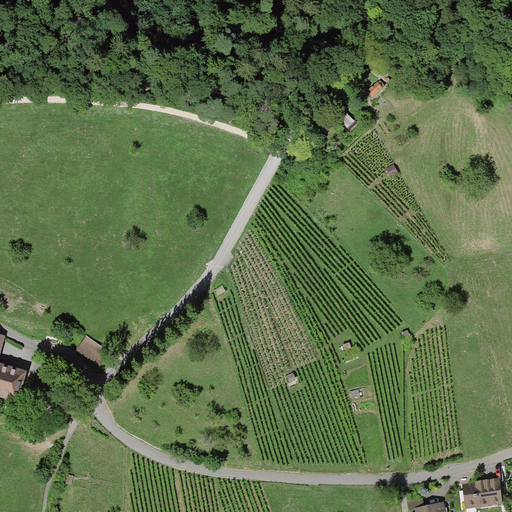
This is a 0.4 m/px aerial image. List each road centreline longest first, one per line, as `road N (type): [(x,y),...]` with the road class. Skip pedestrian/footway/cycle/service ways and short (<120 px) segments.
road 1 (residential): [(511,451),(463,467),(378,478),(202,469),(142,450),(90,396)]
road 2 (unclassified): [(90,396),(207,279),(281,153)]
road 3 (track): [(281,153),(332,65),(395,0)]
road 4 (track): [(281,153),(228,128),(119,102)]
